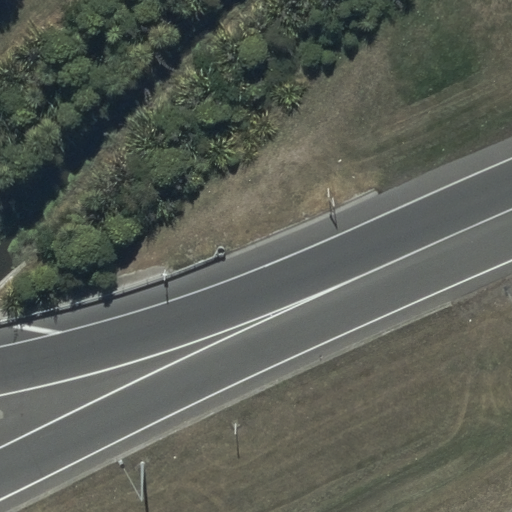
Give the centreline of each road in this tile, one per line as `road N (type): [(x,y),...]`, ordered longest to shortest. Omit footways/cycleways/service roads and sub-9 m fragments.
road 1 (motorway): [(0,476),(432,245)]
road 2 (motorway): [(0,374),(110,348),(432,245)]
